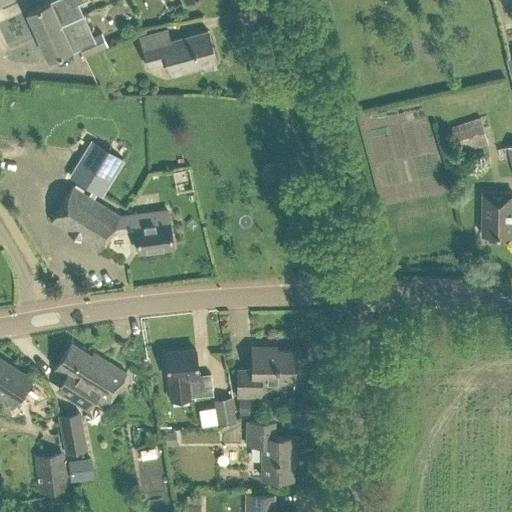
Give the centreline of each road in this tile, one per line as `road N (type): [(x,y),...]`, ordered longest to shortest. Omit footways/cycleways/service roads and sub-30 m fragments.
road 1 (tertiary): [(0,323),(174,295),(355,287)]
road 2 (tertiary): [(355,287),(279,0)]
road 3 (tertiary): [(356,511),(355,287)]
road 4 (tertiary): [(355,287),(511,290)]
